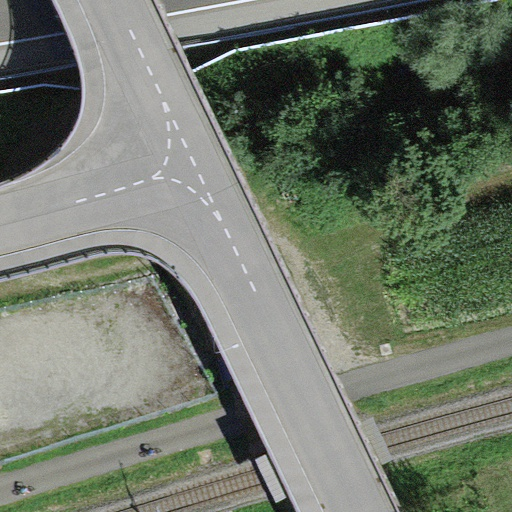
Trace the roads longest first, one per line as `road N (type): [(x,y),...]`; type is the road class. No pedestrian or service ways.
road 1 (track): [(511,341),(0,491)]
road 2 (residential): [(360,511),(196,164)]
road 3 (residential): [(0,223),(196,164)]
road 4 (residential): [(196,164),(116,0)]
